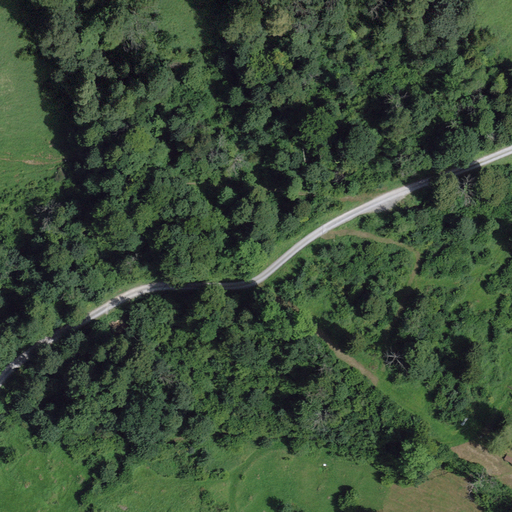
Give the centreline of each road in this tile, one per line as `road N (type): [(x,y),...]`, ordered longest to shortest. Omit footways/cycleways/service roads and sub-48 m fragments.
road 1 (track): [(0,379),(61,333),(137,292),(252,283),(305,239),(360,210),(511,150)]
road 2 (track): [(211,133),(162,165),(173,179),(391,195)]
road 3 (track): [(235,511),(239,470),(266,447),(293,438),(441,443),(468,436)]
road 4 (track): [(81,511),(146,482),(193,482),(239,470)]
